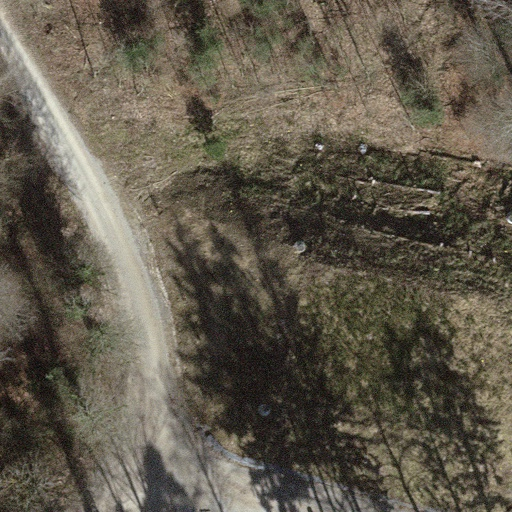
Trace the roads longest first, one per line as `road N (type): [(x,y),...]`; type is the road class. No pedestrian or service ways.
road 1 (track): [(163,471),(93,179),(0,13)]
road 2 (track): [(163,471),(437,511)]
